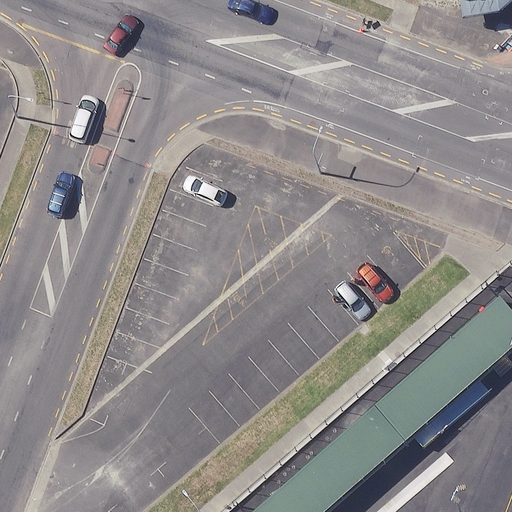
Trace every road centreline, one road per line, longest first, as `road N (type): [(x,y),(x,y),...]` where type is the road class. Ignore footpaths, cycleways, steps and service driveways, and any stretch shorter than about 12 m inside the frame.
road 1 (residential): [(155,5),(0,457)]
road 2 (tertiary): [(155,5),(511,134)]
